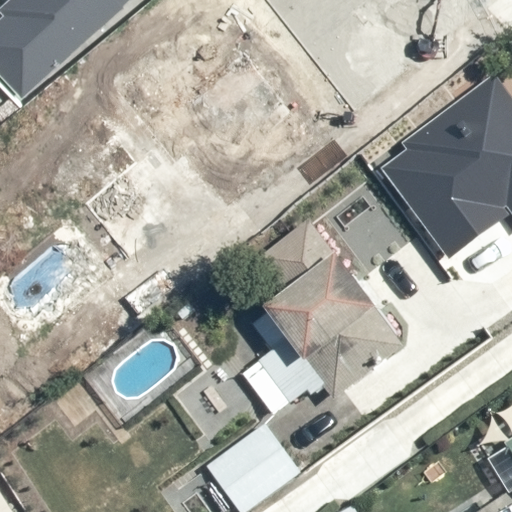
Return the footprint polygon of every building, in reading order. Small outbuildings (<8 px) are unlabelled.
[(0,0),(0,53),(38,15),(22,0),(0,0)] [(154,149),(83,204),(126,260),(210,196),(222,212),(336,124),(328,114),(347,99),(284,18),(248,46),(218,8),(110,91),(154,149)] [(283,344),(242,377),(274,418),(308,392),(314,400),(388,343),(370,320),(379,314),(309,223),(256,263),(280,294),(258,311),(283,344)] [(111,270),(63,309),(102,359),(150,321),(111,270)] [(206,468),(239,511),(253,511),(305,473),(267,422),(206,468)]
